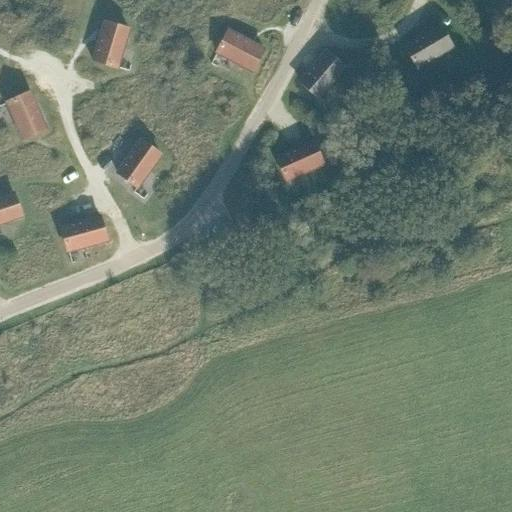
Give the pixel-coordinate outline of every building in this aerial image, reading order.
[(104,22),(92,60),(117,68),(128,30),(104,22)] [(439,25),(404,46),(418,68),(452,47),(439,25)] [(228,30),(216,53),(251,71),(264,49),(228,30)] [(325,52),(299,82),(319,99),(344,68),(325,52)] [(30,93),(6,103),(22,140),(46,129),(30,93)] [(140,140),(116,172),(137,187),(161,155),(140,140)] [(312,141),(275,158),(286,181),(323,164),(312,141)] [(13,192),(0,196),(0,223),(21,217),(13,192)] [(99,216),(61,227),(68,252),(106,240),(99,216)]
